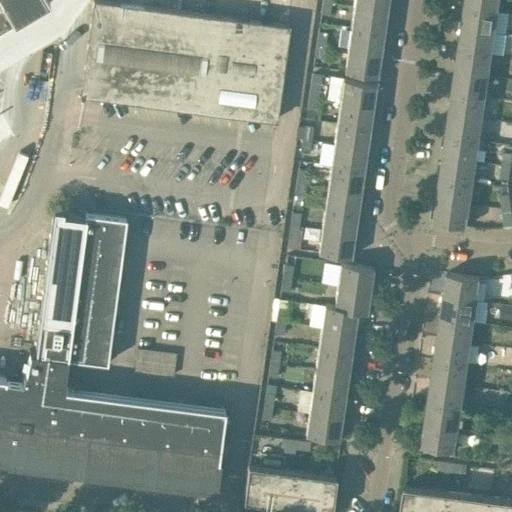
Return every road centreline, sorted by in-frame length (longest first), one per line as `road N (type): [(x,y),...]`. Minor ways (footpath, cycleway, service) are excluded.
road 1 (unknown): [(55,122),(267,141),(295,0)]
road 2 (residential): [(375,511),(412,239)]
road 3 (residential): [(412,239),(394,231),(385,212),(415,0)]
